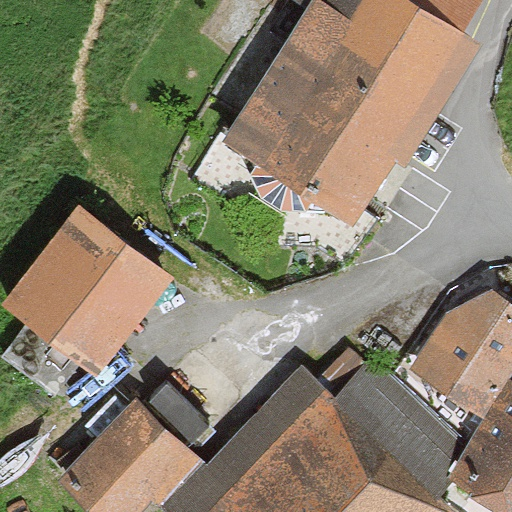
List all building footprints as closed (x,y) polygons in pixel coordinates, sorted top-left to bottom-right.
[(461,18),(471,0),(304,0),(232,125),(361,200),(393,145),(408,154),(481,29),(461,18)] [(82,203),(10,298),(90,359),(163,263),(82,203)] [(451,310),(412,367),(485,416),(455,460),(511,498),(511,370),(509,369),(511,364),(511,292),(478,269),(451,310)] [(304,363),(168,502),(178,511),(453,511),(455,510),(304,363)] [(166,369),(148,388),(188,427),(206,408),(166,369)] [(132,511),(199,447),(139,386),(61,463),(110,511),(132,511)]
